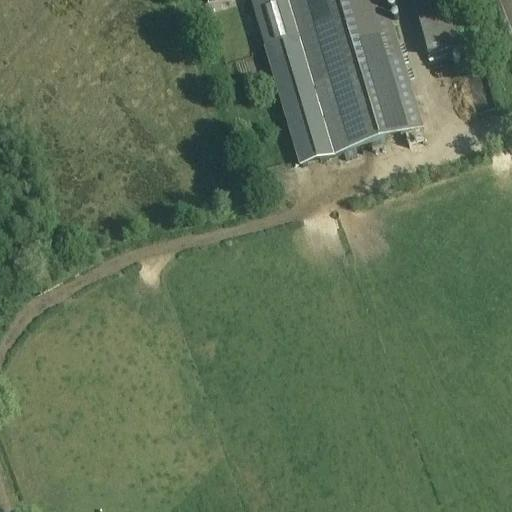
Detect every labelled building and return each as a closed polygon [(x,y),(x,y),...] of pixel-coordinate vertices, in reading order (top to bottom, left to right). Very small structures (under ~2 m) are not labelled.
[(248,0),(298,168),(336,156),(336,157),(421,131),(403,66),(383,0),(248,0)] [(411,0),(431,67),(461,58),(443,0),(411,0)] [(499,30),(490,0),(484,0),(470,4),(479,36),(499,30)] [(484,43),(492,77),(511,72),(511,54),(508,37),(484,43)] [(270,204),(280,201),(276,189),(266,192),(270,204)]
